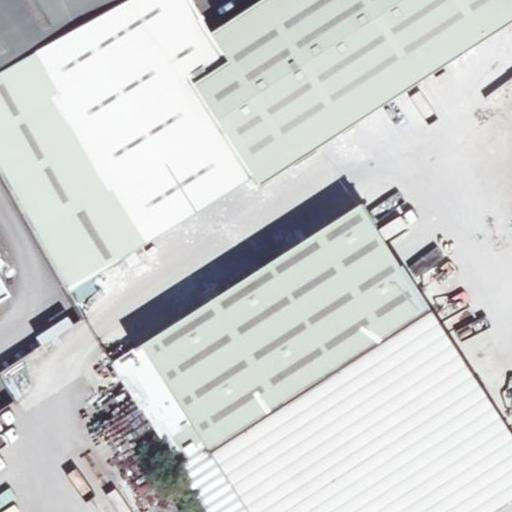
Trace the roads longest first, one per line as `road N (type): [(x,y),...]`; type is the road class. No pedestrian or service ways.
road 1 (unknown): [(511,59),(463,94),(450,144),(458,188),(511,306)]
road 2 (unknown): [(0,224),(20,302),(0,335)]
